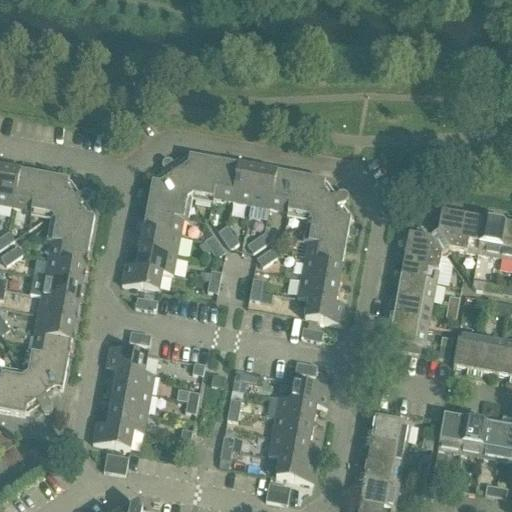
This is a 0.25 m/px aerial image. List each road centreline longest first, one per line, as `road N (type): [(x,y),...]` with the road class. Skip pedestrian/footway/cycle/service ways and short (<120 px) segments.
road 1 (residential): [(353,372),(381,209),(329,163),(167,137),(111,180)]
road 2 (residential): [(353,372),(329,358),(101,317)]
road 3 (residential): [(101,317),(75,460),(93,486)]
road 4 (residential): [(93,486),(260,511)]
road 5 (residential): [(511,402),(353,372)]
road 6 (residential): [(315,511),(333,493),(353,372)]
road 7 (residential): [(111,180),(123,203),(101,317)]
